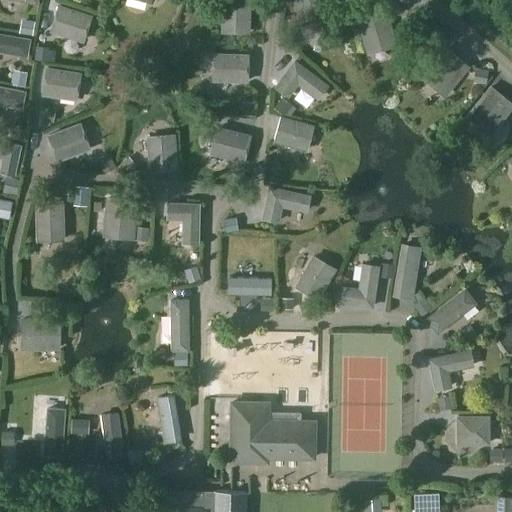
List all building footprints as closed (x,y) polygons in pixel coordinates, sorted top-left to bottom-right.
[(252,35),(252,0),(222,0),(222,35),(252,35)] [(306,40),(337,30),(327,0),(301,0),(294,2),(306,40)] [(84,44),(93,16),(59,5),(50,32),(84,44)] [(368,56),(399,46),(387,8),(356,18),(368,56)] [(33,36),(36,21),(22,19),(19,33),(33,36)] [(0,53),(29,58),(32,39),(0,33),(0,53)] [(50,47),(37,46),(35,60),(55,62),(56,50),(50,49),(50,47)] [(446,99),(471,69),(446,48),(420,78),(446,99)] [(250,83),(250,55),(214,55),(214,83),(250,83)] [(296,60),(275,88),(289,98),(299,86),(319,101),(330,86),(296,60)] [(77,102),(82,73),(47,67),(42,96),(77,102)] [(25,87),(28,72),(14,69),(11,84),(25,87)] [(0,86),(0,104),(22,109),(25,92),(0,86)] [(492,138),(511,112),(511,102),(491,86),(466,118),(492,138)] [(289,104),(280,98),(272,108),(283,116),(284,115),(288,117),(295,108),(290,103),(289,104)] [(253,116),(253,102),(239,102),(239,116),(253,116)] [(57,109),(43,107),(40,121),(41,121),(41,124),(50,126),(50,122),(54,123),(57,109)] [(308,152),(315,127),(282,117),(275,142),(308,152)] [(58,163),(91,150),(81,123),(48,136),(58,163)] [(245,164),(252,136),(218,126),(210,154),(245,164)] [(151,173),(180,171),(177,134),(148,137),(151,173)] [(0,140),(0,156),(3,157),(0,172),(14,176),(21,145),(0,140)] [(111,156),(99,162),(106,174),(117,167),(111,156)] [(138,165),(130,156),(120,165),(129,174),(138,165)] [(280,183),(282,168),(268,167),(266,182),(280,183)] [(21,180),(6,177),(3,192),(18,195),(21,180)] [(88,207),(89,187),(75,186),(74,206),(88,207)] [(270,187),(262,221),(279,225),(283,208),(308,213),(311,197),(270,187)] [(0,217),(9,219),(13,201),(0,198),(0,217)] [(136,240),(139,200),(106,198),(104,237),(136,240)] [(37,242),(65,241),(64,203),(36,205),(37,242)] [(167,203),(167,220),(182,220),(182,244),(199,245),(199,203),(167,203)] [(238,230),(235,217),(222,220),(224,233),(238,230)] [(414,300),(422,248),(402,245),(394,297),(414,300)] [(320,302),(339,271),(313,256),(295,287),(320,302)] [(375,310),(381,266),(363,263),(360,288),(343,286),(341,305),(375,310)] [(202,279),(197,266),(185,270),(190,283),(202,279)] [(271,297),(271,280),(227,278),(227,296),(271,297)] [(437,335),(477,304),(466,289),(425,320),(437,335)] [(421,316),(431,308),(423,297),(413,305),(421,316)] [(272,312),(272,299),(260,298),(260,311),(272,312)] [(292,310),(293,298),(279,298),(278,309),(292,310)] [(188,299),(170,300),(171,352),(189,352),(188,299)] [(61,352),(62,319),(22,318),(21,351),(61,352)] [(467,343),(477,335),(468,325),(459,332),(467,343)] [(435,392),(453,389),(449,372),(475,367),(472,350),(429,358),(435,392)] [(174,353),(175,366),(188,366),(188,352),(174,353)] [(165,444),(183,441),(175,394),(157,397),(165,444)] [(436,398),(438,411),(452,409),(449,396),(436,398)] [(230,401),(230,463),(268,464),(269,458),(315,459),(315,421),(270,419),(270,402),(230,401)] [(61,460),(64,410),(45,409),(42,458),(61,460)] [(108,461),(126,459),(119,412),(102,415),(108,461)] [(490,446),(490,416),(457,416),(457,446),(490,446)] [(89,435),(90,420),(72,419),(71,434),(89,435)] [(502,461),(502,448),(489,449),(489,461),(502,461)] [(511,461),(511,448),(503,449),(503,462),(511,461)] [(144,462),(143,450),(129,451),(130,463),(144,462)] [(230,493),(154,492),(154,511),(244,511),(244,493),(230,493)] [(438,511),(438,493),(412,494),(413,511),(438,511)] [(511,511),(511,496),(495,496),(494,511),(511,511)] [(381,511),(381,499),(362,500),(362,511),(381,511)] [(0,511),(15,511),(14,503),(0,506),(0,511)]
